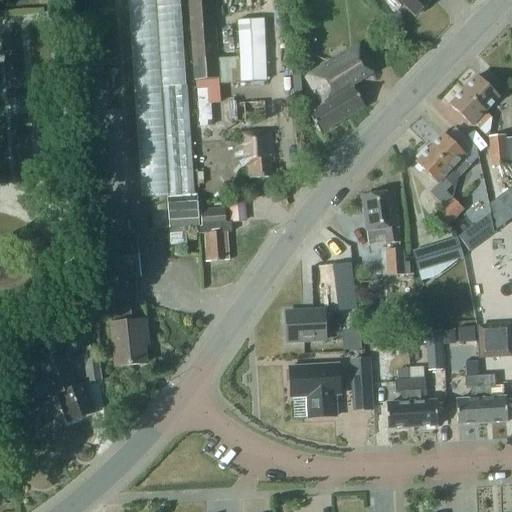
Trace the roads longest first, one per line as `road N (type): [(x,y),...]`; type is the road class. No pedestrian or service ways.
road 1 (tertiary): [(179,393),(349,164),(500,0)]
road 2 (residential): [(179,393),(219,430),(305,467),(368,473),(511,463)]
road 3 (tertiary): [(66,511),(101,484),(179,393)]
